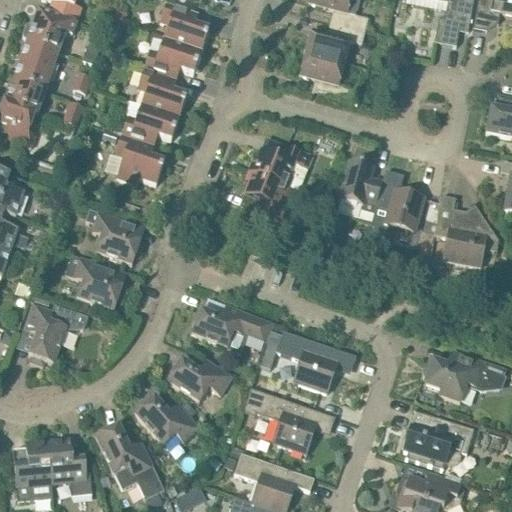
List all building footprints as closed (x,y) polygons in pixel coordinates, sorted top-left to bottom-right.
[(73,11),(75,0),(41,0),(41,2),(51,5),(47,17),(78,26),(82,13),(73,11)] [(361,0),(310,0),(308,7),(337,15),(334,27),(365,35),(369,23),(356,20),(361,0)] [(474,0),(406,0),(405,8),(445,16),(444,23),(438,22),(434,46),(456,51),(459,33),(468,35),(474,0)] [(511,0),(478,0),(472,33),(487,35),(498,28),(500,17),(511,19),(511,0)] [(168,29),(163,43),(201,56),(208,34),(190,27),(194,16),(166,7),(159,26),(168,29)] [(116,13),(112,26),(124,30),(128,16),(116,13)] [(27,44),(26,46),(58,57),(64,38),(73,41),(78,26),(47,17),(37,14),(32,29),(30,28),(26,29),(23,40),(25,43),(27,44)] [(312,34),(305,57),(344,67),(350,44),(362,47),(365,35),(334,27),(331,39),(312,34)] [(121,30),(113,28),(111,35),(119,37),(121,30)] [(158,57),(149,54),(143,72),(172,83),(175,72),(193,78),(201,56),(163,43),(158,57)] [(53,70),(58,57),(26,46),(12,87),(44,98),(50,80),(54,82),(58,72),(53,70)] [(82,65),(94,69),(99,53),(87,50),(82,65)] [(338,89),(344,67),(305,57),(299,79),(318,84),(315,97),(347,105),(350,93),(338,89)] [(145,95),(140,110),(178,122),(186,100),(168,94),(172,83),(143,72),(137,92),(145,95)] [(78,77),(72,94),(74,95),(82,97),(86,99),(92,82),(78,77)] [(5,107),(34,117),(34,118),(36,119),(44,98),(12,87),(5,106),(5,107)] [(511,102),(497,100),(495,113),(490,112),(485,137),(511,142),(511,102)] [(0,114),(0,128),(6,131),(2,142),(30,152),(34,140),(27,138),(34,118),(34,117),(5,107),(5,106),(3,105),(0,114)] [(82,111),(69,106),(62,127),(76,132),(79,122),(82,111)] [(124,118),(127,121),(120,140),(149,149),(153,138),(171,144),(178,122),(140,110),(129,106),(124,118)] [(146,160),(149,149),(120,140),(114,158),(123,161),(116,182),(137,189),(139,183),(156,189),(164,166),(146,160)] [(252,165),(248,175),(289,191),(299,195),(307,173),(312,161),(286,150),(282,162),(261,154),(255,167),(252,165)] [(361,214),(373,217),(382,186),(370,182),(373,172),(349,165),(338,204),(362,211),(361,214)] [(285,200),(289,191),(248,175),(244,184),(248,185),(243,198),(264,207),(260,218),(263,219),(271,222),(285,228),(290,216),(277,210),(282,198),(285,200)] [(364,250),(386,256),(393,230),(414,236),(424,202),(399,195),(403,180),(385,175),(382,186),(373,217),(364,250)] [(0,176),(0,216),(3,217),(15,221),(23,197),(17,195),(21,183),(0,176)] [(437,222),(434,239),(447,242),(442,265),(480,272),(483,254),(496,256),(498,245),(474,210),(461,219),(452,217),(455,203),(441,200),(439,209),(437,222)] [(426,219),(437,222),(439,209),(429,206),(426,219)] [(145,249),(139,247),(139,245),(144,233),(123,225),(90,214),(85,226),(94,229),(91,237),(101,240),(95,257),(131,269),(134,261),(139,264),(145,249)] [(0,254),(9,258),(17,234),(0,227),(0,225),(3,217),(0,216),(0,254)] [(263,219),(260,228),(267,231),(271,222),(263,219)] [(0,283),(1,281),(9,258),(0,254),(0,283)] [(127,295),(120,293),(121,290),(126,279),(104,271),(71,260),(64,280),(82,286),(77,303),(113,315),(115,308),(122,311),(127,295)] [(33,292),(18,287),(14,298),(29,303),(33,292)] [(35,339),(29,359),(28,360),(53,368),(64,335),(84,334),(88,321),(54,310),(52,317),(31,310),(23,335),(35,339)] [(221,322),(203,315),(200,314),(191,339),(226,353),(233,336),(242,340),(266,348),(272,328),(226,310),(221,322)] [(0,346),(10,350),(14,340),(4,336),(0,346)] [(356,362),(283,337),(276,357),(300,365),(293,386),(326,398),(335,370),(351,376),(356,362)] [(453,355),(448,370),(433,365),(432,367),(427,368),(424,371),(423,375),(423,380),(426,383),(424,389),(440,395),(438,400),(459,407),(465,389),(480,394),(502,395),(506,384),(504,383),(507,374),(453,355)] [(206,365),(199,376),(180,364),(166,386),(198,407),(208,392),(220,400),(231,381),(206,365)] [(305,458),(307,453),(315,430),(330,435),(335,422),(250,393),(242,418),(254,422),(255,419),(279,427),(276,436),(272,447),(305,458)] [(178,409),(168,418),(154,401),(134,418),(162,451),(176,439),(182,447),(198,432),(178,409)] [(461,458),(466,459),(473,434),(450,427),(431,421),(429,429),(425,427),(420,430),(419,433),(411,431),(408,440),(407,439),(404,441),(401,450),(402,453),(404,453),(403,456),(407,457),(405,463),(442,475),(444,468),(448,470),(452,471),(455,470),(458,468),(460,465),(460,461),(460,459),(461,458)] [(141,447),(129,453),(117,429),(94,441),(112,479),(114,478),(121,494),(136,487),(145,504),(164,495),(152,471),(141,447)] [(69,443),(47,445),(51,489),(70,487),(71,502),(91,501),(90,476),(85,476),(83,458),(70,459),(69,443)] [(27,470),(14,471),(18,505),(52,502),(51,489),(47,445),(25,447),(25,455),(27,470)] [(258,487),(251,507),(264,511),(286,511),(294,491),(309,496),(314,483),(240,458),(233,478),(258,487)] [(232,473),(235,464),(227,461),(224,471),(232,473)] [(457,511),(460,511),(465,497),(462,492),(460,491),(461,487),(444,482),(429,476),(425,487),(409,482),(408,484),(401,481),(396,494),(400,496),(395,511),(396,511),(457,511)] [(444,482),(461,487),(467,489),(469,483),(468,481),(464,479),(461,480),(461,482),(446,477),(444,482)] [(177,511),(182,511),(204,504),(199,492),(173,501),(177,511)] [(264,511),(251,507),(234,501),(230,511),(264,511)]
